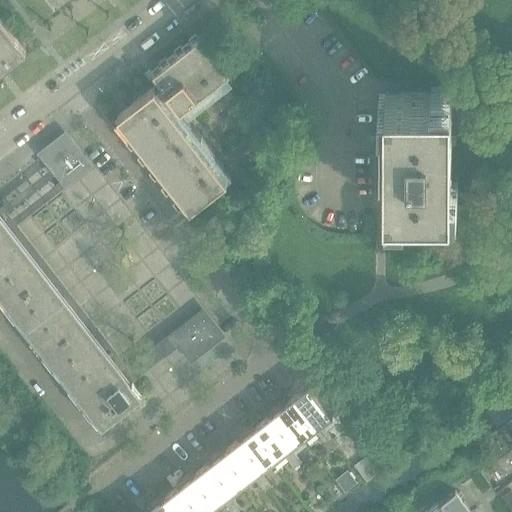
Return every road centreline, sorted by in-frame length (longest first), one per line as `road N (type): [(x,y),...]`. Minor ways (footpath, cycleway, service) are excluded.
road 1 (residential): [(102,483),(273,353),(69,89)]
road 2 (residential): [(263,0),(339,97),(339,208)]
road 3 (residential): [(69,89),(184,0)]
